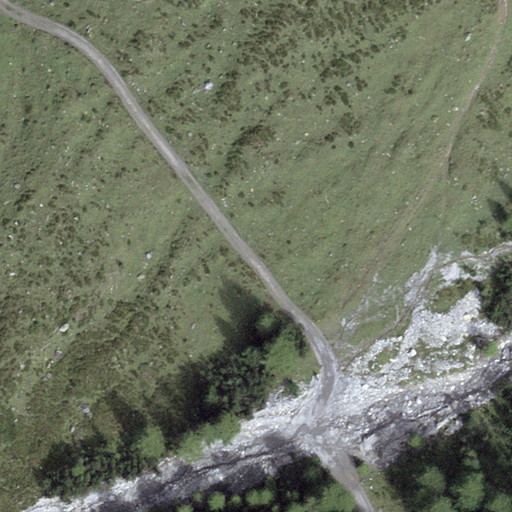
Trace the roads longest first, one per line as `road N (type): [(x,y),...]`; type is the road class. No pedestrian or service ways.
road 1 (track): [(0,11),(71,36),(143,111),(234,239),(320,334),(332,382)]
road 2 (track): [(332,382),(337,454),(365,511)]
